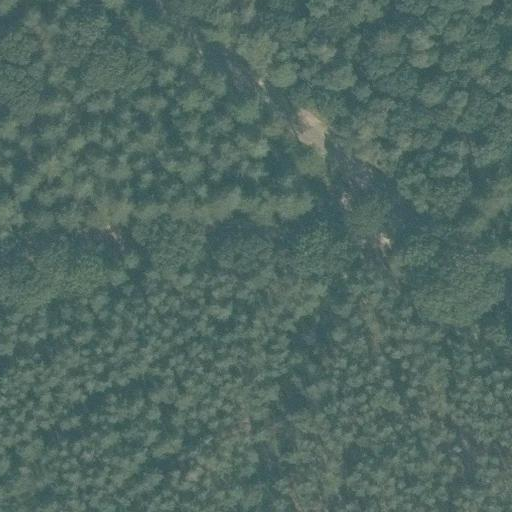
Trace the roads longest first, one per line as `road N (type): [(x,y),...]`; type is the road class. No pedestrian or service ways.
road 1 (tertiary): [(511,289),(432,236),(150,0)]
road 2 (track): [(0,276),(168,231),(344,239)]
road 3 (track): [(344,239),(432,236),(511,142)]
